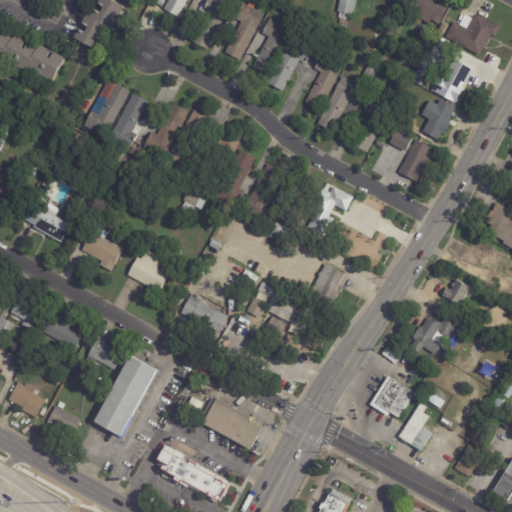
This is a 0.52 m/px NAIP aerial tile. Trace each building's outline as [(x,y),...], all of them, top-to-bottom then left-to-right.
[(74,38),(73,37),(86,15),(90,17),(95,9),(101,13),(103,8),(97,4),(99,0),(111,0),(124,8),(111,29),(108,28),(95,50),(74,38)] [(155,0),(161,0),(164,2),(160,8),(153,4),(155,0)] [(187,0),(177,18),(163,10),(168,0),(187,0)] [(201,25),(208,11),(203,9),(207,0),(226,0),(232,3),(207,51),(192,43),(201,25)] [(242,5),(247,7),(249,1),(255,4),(252,10),(262,15),(240,62),(225,55),(240,22),(234,19),(240,7),(236,5),(237,0),(240,0),(244,2),(242,5)] [(339,0),(356,0),(353,16),(351,16),(350,21),(349,21),(348,26),(338,24),(340,19),(338,19),(339,13),(337,13),(339,0)] [(448,0),(452,2),(438,28),(427,22),(429,20),(403,5),(405,0),(448,0)] [(478,16),(500,28),(494,38),(491,36),(479,57),(444,37),(452,22),(459,26),(465,16),(471,19),(473,16),(476,18),(478,16)] [(254,63),(268,38),(262,34),(270,19),(291,31),(267,77),(251,69),(254,63)] [(0,40),(3,34),(12,39),(13,37),(24,44),(20,50),(24,52),(28,45),(37,50),(39,46),(50,53),(46,59),(49,61),(53,54),(64,60),(51,83),(28,69),(25,74),(0,59),(0,40)] [(295,44),(311,52),(305,65),(298,62),(282,93),(267,84),(290,41),(295,44)] [(332,59),(343,65),(319,112),(304,104),(320,73),(314,70),(322,54),(332,59)] [(471,70),(461,88),(462,89),(454,104),(437,95),(438,94),(432,91),(439,76),(443,78),(453,60),(471,70)] [(369,85),(368,87),(359,82),(370,61),(379,66),(369,85)] [(422,76),(418,83),(414,81),(417,74),(422,76)] [(360,86),(363,87),(354,105),(348,102),(332,133),(317,125),(342,77),(360,86)] [(115,85),(129,93),(101,144),(80,133),(91,112),(98,115),(104,103),(98,99),(107,81),(115,85)] [(417,88),(414,94),(416,94),(415,96),(413,95),(410,102),(403,98),(409,84),(417,88)] [(148,102),(132,133),(136,136),(128,151),(108,141),(132,94),(148,102)] [(426,94),(432,97),(428,104),(423,101),(426,94)] [(372,95),(391,105),(367,154),(352,146),(368,114),(363,111),(371,95),(372,95)] [(401,99),(411,104),(408,110),(398,105),(401,99)] [(455,108),(447,124),(449,125),(443,136),(441,134),(437,142),(434,147),(419,140),(422,133),(426,134),(427,132),(424,130),(429,119),(426,117),(431,107),(435,109),(440,101),(455,108)] [(148,153),(142,150),(150,133),(156,136),(172,105),(188,113),(163,161),(148,153)] [(403,111),(398,122),(392,119),(398,108),(403,111)] [(194,134),(181,157),(171,151),(184,129),(194,134)] [(228,130),(242,137),(228,167),(212,159),(226,130),(228,130)] [(430,149),(424,161),(428,163),(417,183),(398,173),(416,141),(430,149)] [(409,146),(404,153),(400,151),(404,143),(409,146)] [(251,168),(239,191),(244,193),(236,208),(215,197),(222,182),(224,183),(240,151),(255,159),(251,168)] [(273,231),(272,234),(263,229),(265,224),(242,211),(268,165),(283,173),(265,205),(283,215),(273,231)] [(0,205),(0,178),(1,179),(0,182),(15,190),(5,208),(0,205)] [(52,191),(54,192),(50,197),(45,194),(49,188),(52,191)] [(353,199),(347,213),(336,208),(328,224),(332,226),(326,237),(308,228),(314,216),(307,213),(319,189),(329,195),(332,189),(353,199)] [(187,193),(200,200),(196,209),(182,202),(187,193)] [(511,207),(510,210),(511,211),(511,249),(503,244),(504,242),(487,232),(491,225),(488,223),(488,222),(486,221),(492,210),(494,212),(495,210),(493,209),(497,203),(502,206),(504,202),(511,207)] [(44,212),(69,226),(59,244),(32,229),(33,226),(23,221),(31,205),(44,212)] [(123,251),(111,273),(101,268),(103,264),(82,252),(83,250),(80,248),(81,245),(85,247),(92,234),(97,237),(100,231),(107,235),(104,241),(123,251)] [(498,265),(494,263),(490,271),(479,266),(479,265),(468,259),(471,252),(469,251),(472,246),(474,247),(477,242),(497,252),(497,254),(504,257),(500,266),(498,265)] [(155,243),(166,249),(162,257),(151,251),(155,243)] [(139,283),(128,277),(138,259),(141,261),(147,252),(163,261),(158,270),(169,276),(156,299),(146,293),(148,288),(139,283)] [(343,273),(344,274),(336,288),(331,285),(329,287),(336,291),(327,308),(308,298),(320,276),(318,275),(320,272),(321,273),(326,264),(333,268),(343,273)] [(489,284),(495,273),(510,282),(504,293),(489,284)] [(470,289),(460,306),(442,296),(446,289),(450,292),(456,280),(470,288),(470,289)] [(265,296),(258,292),(262,284),(275,290),(270,298),(265,296)] [(278,294),(302,306),(292,325),(268,313),(278,294)] [(201,300),(199,304),(226,319),(218,334),(181,315),(191,295),(201,300)] [(21,302),(30,307),(31,305),(40,310),(29,331),(20,327),(23,322),(9,314),(17,300),(21,302)] [(54,316),(61,319),(59,322),(70,327),(68,330),(81,337),(74,351),(53,340),(51,344),(40,339),(53,315),(54,316)] [(271,317),(282,323),(278,331),(267,326),(271,317)] [(0,319),(7,323),(9,324),(7,328),(5,327),(3,330),(9,333),(4,341),(0,339),(0,319)] [(438,322),(441,324),(444,319),(457,327),(448,342),(446,341),(442,347),(441,346),(435,355),(423,348),(419,354),(410,349),(416,341),(413,339),(420,327),(422,328),(429,319),(434,322),(435,320),(438,322)] [(98,339),(106,343),(104,345),(114,350),(112,354),(120,358),(113,372),(86,358),(97,338),(98,339)] [(480,359),(467,352),(472,342),(487,349),(482,360),(480,359)] [(20,343),(28,347),(25,352),(18,348),(20,343)] [(133,357),(157,371),(133,415),(137,417),(125,439),(96,423),(133,357)] [(97,364),(104,368),(100,376),(91,371),(95,363),(97,364)] [(414,391),(386,376),(371,407),(399,421),(414,391)] [(97,378),(105,382),(100,390),(92,386),(97,378)] [(509,382),(511,383),(511,394),(509,399),(500,393),(509,382)] [(23,413),(21,412),(23,410),(8,401),(17,384),(23,388),(22,390),(44,402),(35,419),(23,413)] [(497,395),(505,400),(499,410),(491,405),(497,395)] [(192,398),(203,404),(196,417),(185,412),(192,398)] [(214,402),(215,402),(216,400),(250,420),(249,422),(262,430),(250,450),(248,449),(247,451),(249,452),(244,460),(191,431),(196,422),(202,426),(204,422),(200,420),(211,400),(214,402)] [(56,429),(47,424),(55,407),(56,408),(60,402),(64,405),(61,411),(81,421),(72,437),(56,429)] [(432,434),(422,451),(400,437),(421,403),(428,407),(424,413),(430,416),(423,428),(432,434)] [(467,439),(473,430),(480,435),(487,426),(494,431),(481,450),(467,439)] [(171,445),(204,463),(200,470),(221,481),(221,482),(229,487),(219,505),(210,501),(190,490),(191,488),(166,474),(156,468),(161,457),(164,452),(166,453),(171,445)] [(482,454),(476,465),(479,467),(476,474),(472,471),(469,477),(455,468),(469,446),(482,454)] [(511,495),(508,502),(494,493),(511,463),(511,495)] [(351,500),(344,511),(320,511),(321,510),(319,509),(322,504),(324,505),(329,495),(330,495),(333,490),(351,500)]
